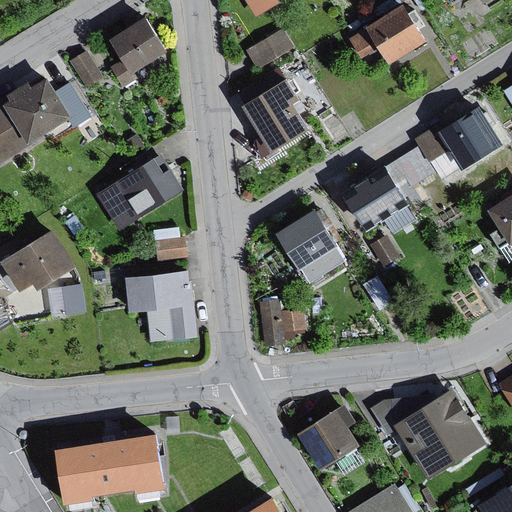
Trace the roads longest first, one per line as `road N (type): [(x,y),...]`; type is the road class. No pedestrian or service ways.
road 1 (residential): [(226,224),(511,54)]
road 2 (residential): [(241,382),(440,362),(511,329)]
road 3 (residential): [(0,401),(241,382)]
road 4 (residential): [(199,0),(226,224)]
road 5 (residential): [(226,224),(241,382)]
road 6 (residential): [(241,382),(319,511)]
road 7 (residential): [(0,69),(111,0)]
